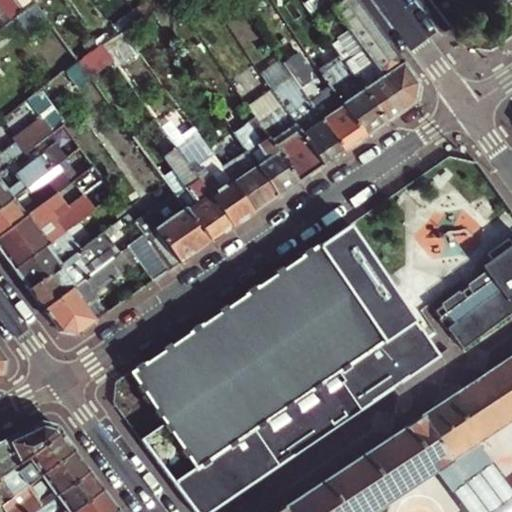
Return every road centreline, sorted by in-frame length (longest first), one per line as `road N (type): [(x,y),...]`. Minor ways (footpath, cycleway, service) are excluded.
road 1 (residential): [(58,381),(468,106)]
road 2 (residential): [(58,381),(157,511)]
road 3 (residential): [(468,106),(390,0)]
